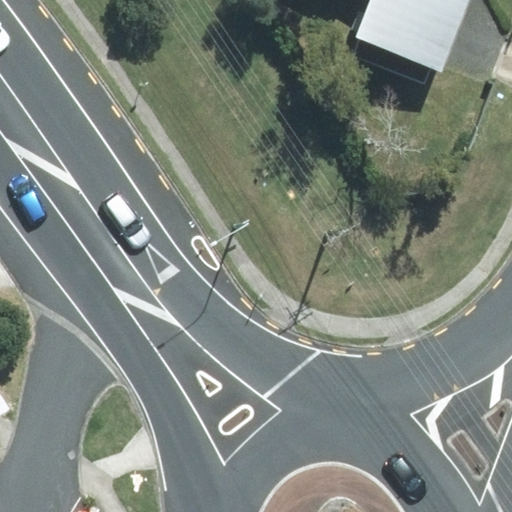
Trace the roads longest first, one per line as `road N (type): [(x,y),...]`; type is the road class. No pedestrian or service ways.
road 1 (primary): [(82,195),(273,393),(332,443)]
road 2 (primary): [(223,511),(82,195)]
road 3 (tertiary): [(362,444),(511,319)]
road 4 (primary): [(82,195),(0,89)]
road 5 (primary): [(235,511),(272,467),(332,443)]
